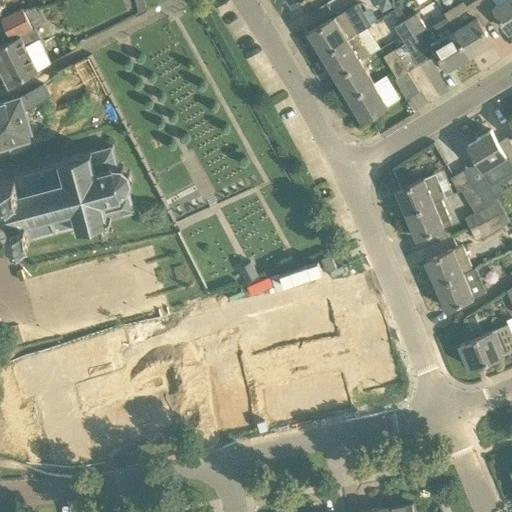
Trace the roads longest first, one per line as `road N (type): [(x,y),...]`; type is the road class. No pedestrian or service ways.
road 1 (residential): [(434,418),(345,169)]
road 2 (residential): [(0,491),(226,465)]
road 3 (residential): [(226,465),(316,438),(434,418)]
road 4 (residential): [(345,169),(243,0)]
road 5 (residential): [(345,169),(511,71)]
